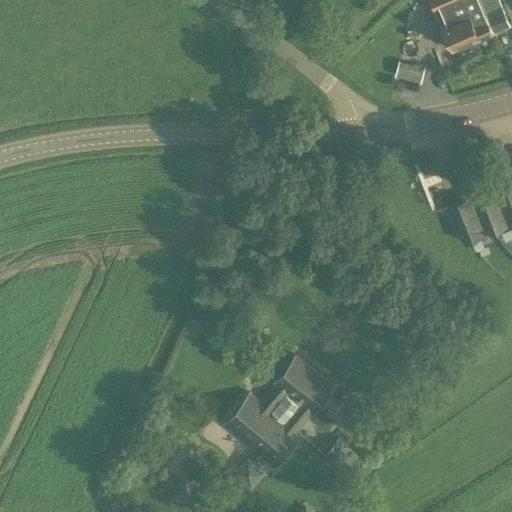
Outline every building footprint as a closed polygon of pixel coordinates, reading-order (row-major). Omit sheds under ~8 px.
[(479,37),(493,32),(479,0),(430,0),(435,10),(438,9),(448,5),(451,13),(444,16),(441,17),(438,18),(451,49),(466,43),(467,45),(472,48),(478,45),(480,40),(479,37)] [(479,0),(493,32),(509,25),(498,0),(479,0)] [(400,64),(398,74),(424,80),(427,69),(400,64)] [(511,178),(445,205),(457,234),(466,242),(493,231),(511,251),(511,178)] [(296,431),(333,386),(296,355),(258,400),(249,393),(223,424),(274,466),(300,434),(296,431)] [(351,478),(365,460),(338,437),(323,455),(351,478)] [(260,485),(263,472),(250,469),(247,482),(260,485)]
